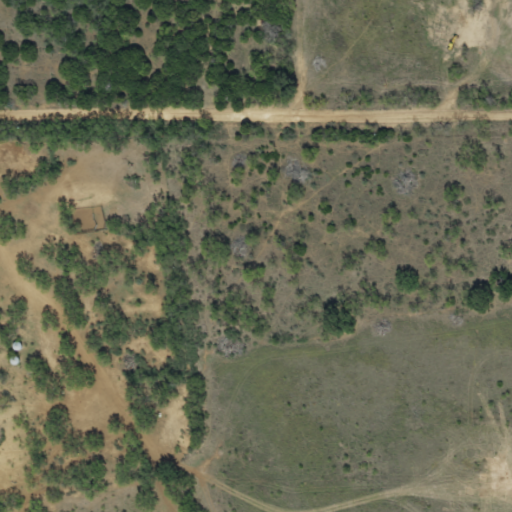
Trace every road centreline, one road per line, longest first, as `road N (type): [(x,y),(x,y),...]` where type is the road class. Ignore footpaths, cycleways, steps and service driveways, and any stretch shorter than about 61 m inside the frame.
road 1 (residential): [(511,96),(0,83)]
road 2 (residential): [(83,248),(39,243),(39,287),(71,329),(117,354),(132,341),(116,288),(83,248)]
